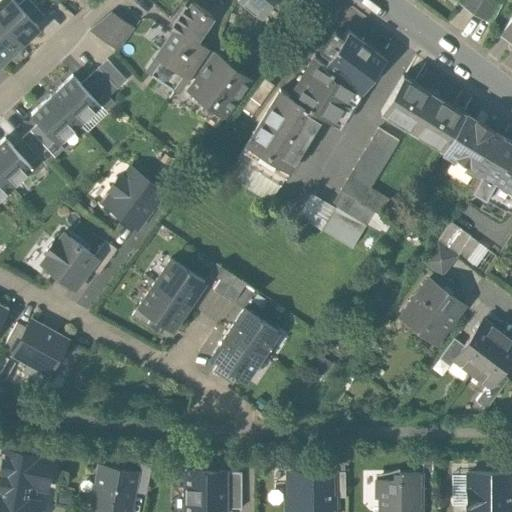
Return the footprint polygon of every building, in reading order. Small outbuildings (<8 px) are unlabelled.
[(19,0),(7,0),(0,7),(0,12),(26,40),(42,25),(19,0)] [(271,0),(240,0),(260,15),(271,0)] [(326,0),(305,0),(319,10),(326,0)] [(499,0),(460,0),(459,3),(492,25),(501,1),(499,0)] [(158,52),(188,72),(192,65),(206,45),(195,38),(211,15),(193,3),(158,52)] [(133,26),(110,11),(89,30),(117,50),(133,26)] [(0,12),(0,46),(9,56),(26,40),(0,12)] [(511,17),(500,34),(511,42),(511,17)] [(328,58),(322,66),(353,89),(360,94),(388,57),(349,28),(342,36),(334,30),(318,51),(328,58)] [(201,71),(214,53),(206,45),(192,65),(201,71)] [(0,63),(9,56),(0,46),(0,63)] [(188,72),(158,52),(146,67),(177,87),(188,72)] [(251,79),(214,53),(201,71),(186,92),(222,119),(251,79)] [(353,89),(322,66),(312,58),(289,94),(323,115),(334,122),(353,89)] [(109,59),(82,85),(101,104),(108,111),(118,101),(111,94),(128,78),(109,59)] [(381,112),(445,150),(468,112),(405,73),(381,112)] [(50,96),(78,126),(101,104),(82,85),(73,75),(50,96)] [(251,115),(274,84),(262,75),(239,106),(251,115)] [(290,170),(323,115),(289,94),(279,88),(244,143),(290,170)] [(57,146),(78,126),(50,96),(29,117),(37,125),(57,146)] [(468,112),(445,150),(482,172),(505,134),(468,112)] [(15,146),(34,167),(40,174),(63,152),(57,146),(37,125),(15,146)] [(399,141),(378,127),(329,200),(308,187),(293,210),(352,248),(385,197),(369,187),(399,141)] [(511,207),(511,138),(505,134),(482,172),(468,195),(506,218),(511,207)] [(15,146),(7,138),(0,144),(0,174),(13,186),(34,167),(15,146)] [(290,170),(244,143),(236,157),(281,185),(290,170)] [(159,189),(131,164),(99,201),(126,226),(159,189)] [(0,198),(13,186),(0,174),(0,198)] [(486,245),(454,221),(439,241),(458,255),(471,265),(486,245)] [(98,257),(60,227),(33,261),(72,291),(90,267),(98,257)] [(439,241),(422,262),(442,277),(458,255),(439,241)] [(110,242),(98,257),(90,267),(101,275),(121,250),(110,242)] [(209,280),(171,253),(151,281),(189,308),(209,280)] [(250,287),(222,265),(208,284),(237,305),(250,287)] [(468,305),(429,275),(398,316),(437,346),(468,305)] [(172,333),(189,308),(151,281),(133,306),(141,311),(163,327),(172,333)] [(0,334),(12,312),(0,304),(0,334)] [(282,333),(242,305),(223,333),(264,360),(282,333)] [(158,335),(163,327),(141,311),(135,319),(158,335)] [(69,341),(28,318),(10,348),(51,372),(69,341)] [(502,332),(483,318),(465,345),(453,360),(471,374),(502,332)] [(511,339),(502,332),(471,374),(488,386),(499,370),(511,352),(511,339)] [(247,384),(264,360),(223,333),(206,357),(212,361),(239,379),(247,384)] [(448,366),(453,360),(465,345),(454,337),(437,358),(448,366)] [(341,370),(318,355),(307,371),(330,387),(341,370)] [(233,388),(239,379),(212,361),(206,370),(233,388)] [(499,370),(488,386),(476,400),(487,408),(510,378),(499,370)] [(51,499),(58,458),(0,447),(0,511),(37,511),(40,497),(51,499)] [(138,472),(133,494),(149,497),(156,465),(140,462),(138,472)] [(129,511),(133,494),(138,472),(95,463),(84,511),(129,511)] [(333,473),(334,468),(279,468),(278,511),(333,511),(334,498),(333,473)] [(508,511),(509,497),(510,470),(461,468),(459,511),(508,511)] [(224,470),(184,469),(183,511),(222,511),(223,505),(224,470)] [(241,471),(224,470),(223,505),(240,505),(241,471)] [(333,473),(334,498),(346,498),(346,473),(333,473)] [(423,511),(424,474),(376,474),(376,511),(423,511)]
